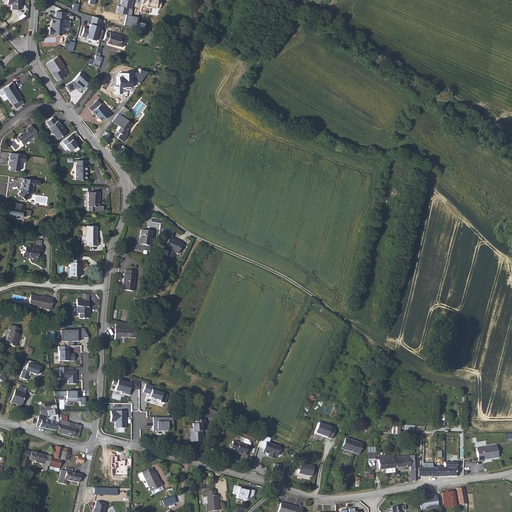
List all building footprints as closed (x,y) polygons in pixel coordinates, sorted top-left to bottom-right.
[(19,0),(5,0),(6,5),(10,5),(10,10),(20,10),(19,0)] [(133,0),(122,0),(121,8),(119,8),(118,14),(126,15),(128,16),(129,9),(132,9),(133,0)] [(142,0),(140,11),(149,13),(150,7),(155,8),(156,0),(142,0)] [(49,26),(49,33),(62,34),(63,28),(68,28),(69,27),(70,19),(65,19),(65,11),(56,11),(55,18),(52,17),(52,23),(53,23),(53,26),(49,26)] [(92,15),(86,38),(96,40),(102,18),(92,15)] [(128,16),(126,15),(124,26),(144,30),(145,24),(136,22),(137,18),(128,16)] [(119,47),(122,37),(107,32),(103,42),(119,47)] [(84,51),(82,57),(94,60),(95,54),(84,51)] [(103,56),(95,54),(94,60),(93,63),(99,70),(103,56)] [(58,57),(47,63),(57,80),(68,73),(58,57)] [(148,72),(140,69),(137,73),(122,73),(123,79),(117,78),(117,87),(132,87),(132,81),(135,81),(140,84),(148,72)] [(73,80),(66,85),(70,91),(76,88),(81,91),(90,79),(81,71),(73,80)] [(12,88),(9,84),(0,90),(0,93),(9,107),(10,107),(13,111),(21,105),(18,101),(10,89),(12,88)] [(94,111),(93,111),(97,115),(98,115),(99,117),(103,121),(111,115),(100,100),(96,102),(97,103),(99,106),(95,111),(94,111)] [(91,108),(93,111),(94,111),(95,111),(99,106),(97,103),(91,108)] [(119,113),(113,122),(118,125),(120,127),(118,131),(120,132),(117,136),(122,139),(126,134),(127,131),(134,121),(125,115),(124,116),(119,113)] [(60,135),(64,132),(64,130),(62,127),(61,127),(59,125),(60,124),(57,120),(56,121),(53,117),(46,122),(49,126),(48,127),(57,139),(60,136),(60,135)] [(25,131),(17,136),(24,145),(31,139),(31,138),(34,136),(35,138),(38,136),(37,132),(33,126),(28,129),(29,129),(26,132),(25,131)] [(71,134),(60,142),(66,150),(68,148),(70,150),(73,148),(76,151),(80,149),(72,138),(74,138),(71,134)] [(24,153),(8,151),(7,161),(8,161),(7,167),(8,169),(12,169),(13,168),(18,169),(19,161),(23,161),(24,153)] [(86,161),(77,160),(77,166),(76,166),(75,180),(87,180),(87,174),(86,174),(86,166),(86,161)] [(35,179),(22,177),(21,182),(20,182),(20,186),(21,186),(21,187),(16,193),(17,194),(17,195),(20,197),(21,197),(25,200),(31,192),(32,184),(34,184),(38,185),(39,180),(35,179)] [(98,206),(98,197),(99,197),(100,192),(89,192),(88,211),(94,211),(94,206),(98,206)] [(19,209),(19,203),(10,202),(9,207),(6,207),(5,217),(17,219),(18,214),(20,214),(28,215),(28,210),(19,209)] [(18,222),(20,214),(18,214),(17,219),(5,217),(4,220),(18,222)] [(87,224),(86,243),(97,244),(97,240),(96,240),(97,224),(87,224)] [(142,226),(140,240),(139,240),(137,243),(141,247),(143,246),(150,247),(154,227),(142,226)] [(174,234),(158,227),(156,236),(164,240),(164,242),(167,243),(164,249),(167,251),(168,254),(166,258),(173,261),(175,255),(178,256),(182,246),(176,243),(177,241),(172,239),(174,234)] [(27,247),(23,246),(22,250),(21,250),(20,257),(26,258),(26,256),(31,257),(30,259),(35,260),(37,252),(40,252),(41,245),(33,244),(32,246),(27,246),(27,247)] [(78,254),(70,254),(70,258),(71,258),(71,261),(70,261),(70,275),(81,276),(81,262),(80,262),(80,258),(78,258),(78,254)] [(122,272),(119,288),(130,289),(133,270),(130,269),(129,269),(124,268),(124,272),(122,272)] [(42,298),(30,295),(28,306),(40,308),(40,309),(51,311),(52,305),(51,305),(52,299),(45,298),(45,297),(42,297),(42,298)] [(88,300),(76,299),(75,306),(77,306),(76,313),(79,313),(79,318),(84,318),(85,318),(89,318),(90,311),(88,310),(88,307),(87,307),(88,300)] [(128,326),(114,323),(113,339),(118,339),(118,337),(135,338),(136,331),(128,330),(128,326)] [(15,347),(16,343),(15,342),(16,339),(18,335),(17,334),(19,329),(10,326),(8,331),(9,331),(5,344),(15,347)] [(60,343),(78,342),(78,338),(89,338),(83,327),(77,328),(77,330),(60,330),(60,343)] [(59,351),(59,362),(74,361),(74,351),(59,351)] [(29,372),(37,376),(41,365),(27,359),(20,375),(26,378),(29,372)] [(68,384),(76,383),(76,367),(60,368),(60,380),(68,380),(68,384)] [(118,379),(115,390),(129,395),(131,389),(139,389),(140,382),(131,379),(131,383),(118,379)] [(160,401),(162,393),(152,390),(153,386),(146,383),(143,393),(150,395),(149,397),(160,401)] [(15,389),(10,402),(21,406),(26,393),(15,389)] [(80,406),(85,406),(85,397),(77,398),(77,391),(66,391),(66,402),(80,402),(80,406)] [(38,424),(38,427),(40,428),(56,431),(57,424),(56,417),(55,409),(51,410),(46,412),(47,416),(44,419),(40,418),(36,417),(35,422),(39,423),(38,424)] [(126,428),(126,411),(111,411),(111,422),(115,422),(115,428),(126,428)] [(444,414),(437,414),(436,425),(444,426),(444,414)] [(59,417),(58,417),(58,420),(59,421),(56,434),(78,439),(81,427),(65,423),(66,419),(59,417)] [(153,417),(153,431),(168,431),(168,424),(173,424),(172,418),(153,417)] [(186,428),(187,441),(193,440),(193,439),(198,439),(198,423),(201,423),(201,418),(192,418),(193,423),(189,423),(189,428),(186,428)] [(319,422),(315,433),(331,439),(335,428),(319,422)] [(254,436),(244,431),(242,436),(240,436),(239,440),(238,443),(231,441),(229,444),(228,447),(231,451),(234,452),(234,453),(238,454),(239,452),(240,453),(241,453),(244,452),(246,445),(247,445),(248,445),(249,444),(249,442),(248,441),(248,440),(252,441),(254,436)] [(263,434),(258,447),(264,449),(263,452),(269,454),(268,458),(274,459),(275,456),(277,456),(280,446),(269,442),(270,438),(263,434)] [(359,454),(363,443),(346,438),(342,448),(359,454)] [(478,460),(484,459),(490,457),(499,455),(496,444),(476,449),(478,460)] [(69,461),(70,454),(71,450),(56,446),(55,448),(53,457),(50,456),(47,466),(58,469),(61,459),(69,461)] [(47,470),(47,466),(50,456),(19,449),(17,458),(20,459),(19,467),(22,468),(27,469),(29,460),(35,461),(34,463),(40,464),(39,468),(47,470)] [(417,481),(417,477),(417,467),(418,461),(420,461),(420,454),(418,454),(418,452),(403,453),(397,454),(392,454),(393,468),(409,466),(409,472),(407,473),(407,481),(417,481)] [(385,468),(393,468),(392,454),(382,455),(382,460),(375,461),(376,469),(385,468)] [(117,456),(111,456),(111,476),(126,476),(126,467),(131,467),(132,458),(124,457),(124,461),(117,460),(117,456)] [(301,462),(298,473),(312,476),(314,465),(301,462)] [(450,467),(449,477),(458,477),(458,473),(458,468),(456,467),(456,463),(446,463),(443,463),(443,466),(450,467)] [(150,489),(151,489),(158,485),(160,484),(150,465),(140,471),(140,472),(137,474),(136,474),(140,480),(141,479),(144,478),(150,489)] [(417,477),(436,477),(437,466),(436,466),(436,467),(432,467),(423,467),(417,467),(417,477)] [(436,477),(449,477),(450,467),(443,466),(437,466),(436,477)] [(63,480),(65,473),(64,472),(60,472),(57,485),(66,487),(67,481),(63,480)] [(78,484),(80,476),(71,474),(65,473),(63,480),(67,481),(78,484)] [(254,491),(235,486),(233,493),(237,494),(236,498),(247,500),(253,495),(254,491)] [(117,496),(118,489),(106,488),(93,487),(93,495),(117,496)] [(465,511),(463,489),(455,490),(458,507),(458,511),(465,511)] [(207,496),(207,511),(217,511),(219,511),(217,495),(215,495),(215,490),(204,491),(204,496),(207,496)] [(455,490),(452,492),(444,492),(445,508),(458,507),(455,490)] [(176,502),(173,496),(162,500),(165,506),(176,502)] [(441,511),(440,499),(422,499),(423,505),(423,511),(432,511),(441,511)] [(104,511),(106,502),(95,501),(94,511),(93,511),(92,511),(104,511)]
